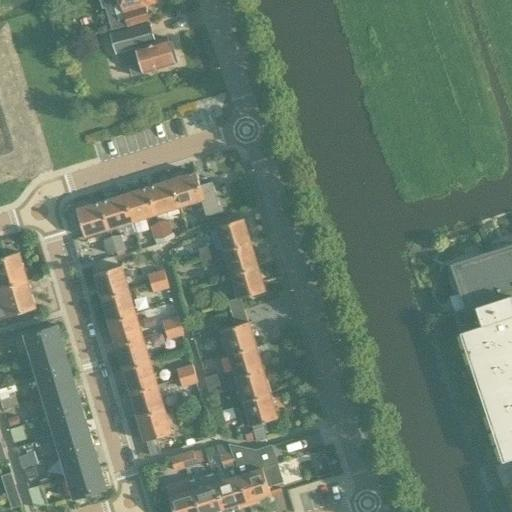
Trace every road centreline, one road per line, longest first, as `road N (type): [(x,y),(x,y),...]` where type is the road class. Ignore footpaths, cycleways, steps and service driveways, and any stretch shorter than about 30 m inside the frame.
road 1 (unclassified): [(371,506),(248,130)]
road 2 (residential): [(132,502),(43,213)]
road 3 (residential): [(43,213),(54,190),(248,130)]
road 4 (unclassified): [(248,130),(207,0)]
